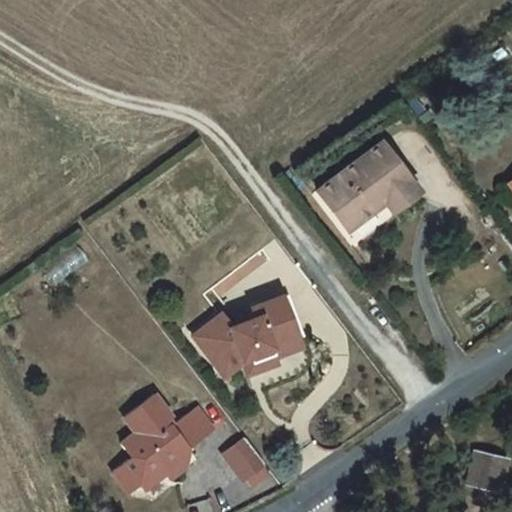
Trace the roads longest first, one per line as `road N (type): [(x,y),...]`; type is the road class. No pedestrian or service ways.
road 1 (track): [(430,411),(204,122),(109,98),(0,38)]
road 2 (tertiary): [(511,356),(276,511)]
